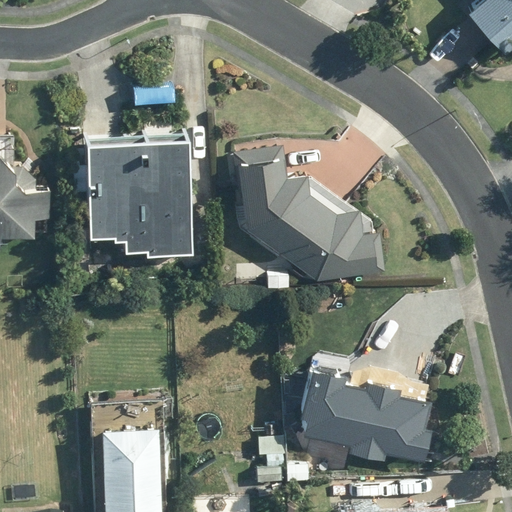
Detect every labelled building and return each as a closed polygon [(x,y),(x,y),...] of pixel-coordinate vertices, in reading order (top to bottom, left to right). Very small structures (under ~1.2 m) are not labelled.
[(511,0),(480,0),(468,11),(504,52),(511,45),(511,0)] [(245,227),(317,278),(384,267),(377,230),(363,233),(359,206),(334,210),(307,190),(304,172),(286,174),(282,143),(233,151),(245,227)] [(86,167),(88,236),(112,235),(113,241),(123,240),(124,251),(145,250),(145,255),(191,254),(186,151),(144,152),(145,164),(86,167)] [(0,236),(32,235),(32,217),(48,216),(48,184),(35,184),(35,176),(20,161),(8,162),(0,154),(0,236)] [(268,285),(289,286),(289,268),(268,268),(268,285)] [(311,368),(300,415),(305,416),(301,432),(348,443),(347,450),(381,458),(383,449),(421,458),(428,429),(421,427),(428,400),(395,393),(397,387),(365,379),(363,386),(339,380),(340,375),(311,368)] [(100,428),(103,511),(159,511),(156,425),(100,428)] [(307,459),(286,461),(288,481),(308,479),(307,459)] [(257,480),(281,479),(280,463),(256,464),(257,480)]
